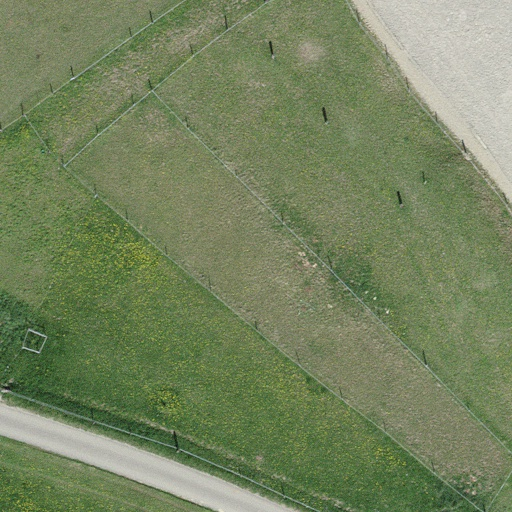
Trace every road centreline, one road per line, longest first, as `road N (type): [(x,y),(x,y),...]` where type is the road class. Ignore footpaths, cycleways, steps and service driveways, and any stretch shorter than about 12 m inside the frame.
road 1 (track): [(0,428),(245,511)]
road 2 (motorway): [(0,146),(150,0)]
